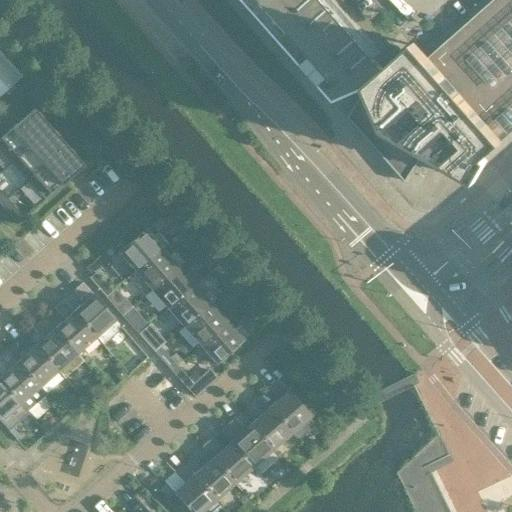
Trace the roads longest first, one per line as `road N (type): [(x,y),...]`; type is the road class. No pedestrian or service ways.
road 1 (tertiary): [(347,209),(159,0)]
road 2 (residential): [(81,511),(269,346)]
road 3 (residential): [(0,307),(124,193)]
road 4 (tertiary): [(421,318),(511,420)]
road 5 (tertiary): [(511,402),(445,300)]
